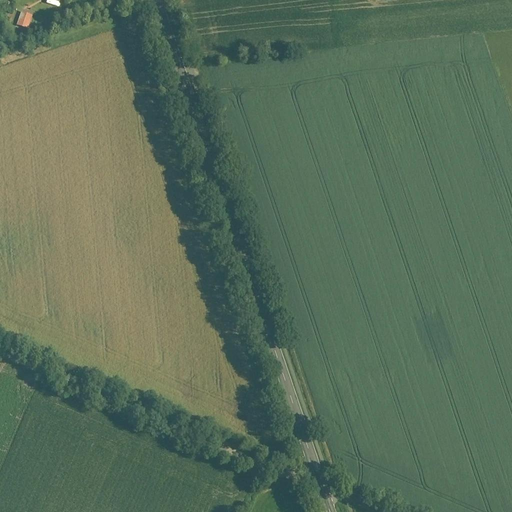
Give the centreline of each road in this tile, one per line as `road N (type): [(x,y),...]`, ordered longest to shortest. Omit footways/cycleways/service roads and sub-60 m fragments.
road 1 (tertiary): [(328,511),(160,0)]
road 2 (track): [(0,338),(407,511)]
